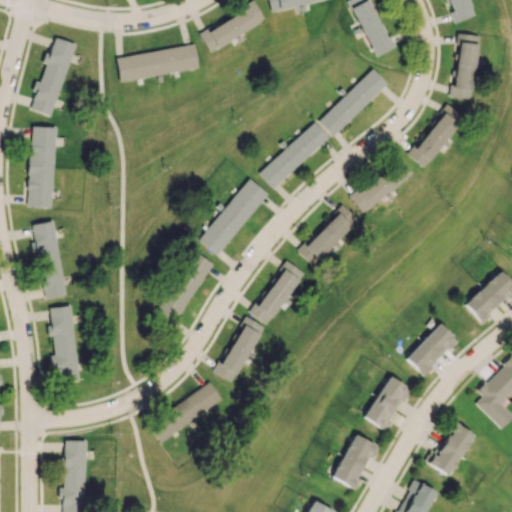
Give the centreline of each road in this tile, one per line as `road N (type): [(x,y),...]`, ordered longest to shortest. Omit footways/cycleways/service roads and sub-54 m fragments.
road 1 (residential): [(28,422),(116,408),(186,359),(272,238),(414,103),(428,48),(411,0)]
road 2 (residential): [(25,0),(0,107),(10,274),(26,366),(28,511)]
road 3 (residential): [(364,511),(431,404),(511,324)]
road 4 (residential): [(14,0),(130,25),(201,0)]
